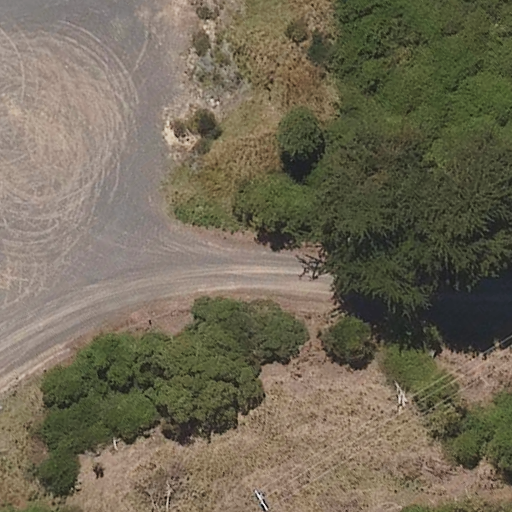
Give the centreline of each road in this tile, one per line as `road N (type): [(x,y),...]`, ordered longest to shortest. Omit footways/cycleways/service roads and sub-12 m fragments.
road 1 (unclassified): [(0,351),(94,292),(170,271),(511,292)]
road 2 (unknown): [(0,88),(85,183),(122,284)]
